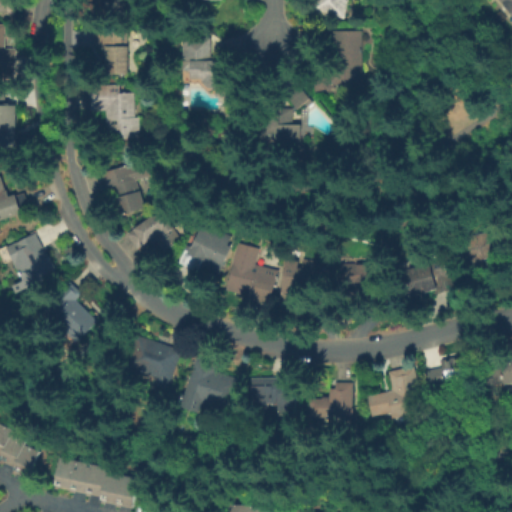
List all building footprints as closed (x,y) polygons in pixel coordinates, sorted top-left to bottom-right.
[(0,11),(0,0),(14,0),(14,12),(0,11)] [(132,0),(132,22),(106,22),(107,1),(108,1),(108,0),(132,0)] [(347,0),(343,18),(308,11),(310,0),(347,0)] [(511,16),(499,0),(511,0),(511,16)] [(14,78),(0,77),(0,22),(4,23),(4,47),(15,48),(14,78)] [(126,73),(105,73),(105,68),(100,68),(101,47),(91,47),(91,28),(114,29),(114,31),(126,31),(126,73)] [(332,30),(362,29),(362,84),(335,84),(335,88),(313,91),(313,70),(337,66),(337,56),(333,56),(332,30)] [(187,77),(187,68),(181,68),(181,35),(209,34),(209,59),(225,58),(226,94),(212,94),(212,87),(207,87),(203,86),(199,80),(199,77),(187,77)] [(90,85),(120,84),(120,92),(132,91),(133,117),(138,116),(139,137),(106,138),(104,109),(89,110),(88,89),(91,89),(90,85)] [(287,96),(298,85),(313,101),(308,106),(305,103),(297,109),(287,96)] [(0,103),(15,104),(13,146),(0,145),(0,103)] [(301,146),(273,145),(274,136),(258,136),(257,106),(293,107),(293,123),(302,123),(301,146)] [(117,215),(109,187),(101,189),(96,173),(131,163),(131,166),(144,162),(148,175),(135,179),(143,207),(117,215)] [(0,218),(0,176),(2,176),(7,195),(24,190),(30,209),(0,218)] [(165,249),(156,236),(136,250),(124,232),(160,208),(182,241),(175,246),(174,243),(165,249)] [(219,273),(201,264),(197,271),(178,261),(187,244),(190,246),(202,221),(232,235),(228,245),(232,247),(219,273)] [(460,239),(493,230),(500,255),(487,258),(489,266),(491,265),(493,273),(476,278),(471,261),(467,262),(460,239)] [(3,246),(34,232),(54,271),(25,286),(15,291),(12,285),(21,280),(3,246)] [(280,270),(272,303),(250,298),(251,292),(244,290),(242,294),(226,290),(238,242),(260,248),(256,264),(280,270)] [(290,259),(300,261),(298,268),(304,269),(306,259),(323,262),(318,288),(298,284),(293,310),(281,307),(290,259)] [(402,270),(444,260),(452,290),(436,294),(435,290),(408,296),(402,270)] [(341,264),(381,264),(381,299),(360,299),(360,287),(341,286),(341,264)] [(78,342),(40,305),(61,287),(60,287),(67,279),(81,292),(75,299),(97,321),(78,342)] [(125,365),(137,335),(182,350),(172,381),(170,380),(167,389),(155,385),(158,376),(125,365)] [(511,344),(511,382),(486,385),(483,364),(510,361),(508,345),(511,344)] [(441,360),(472,353),(478,378),(431,389),(427,372),(443,368),(441,360)] [(180,407),(180,406),(177,405),(182,392),(184,393),(197,357),(221,364),(219,371),(241,378),(231,409),(204,401),(200,413),(180,407)] [(391,418),(390,411),(372,416),(368,395),(393,390),(389,371),(416,365),(421,385),(412,387),(417,412),(415,412),(416,421),(394,426),(393,417),(391,418)] [(252,403),(252,377),(297,376),(297,416),(277,416),(277,408),(274,408),(274,404),(252,403)] [(309,418),(309,397),(330,397),(330,388),(336,388),(337,382),(354,382),(353,418),(309,418)] [(0,424),(9,429),(7,433),(22,440),(20,443),(36,451),(23,476),(15,472),(16,469),(2,462),(4,458),(0,456),(0,424)] [(103,466),(102,471),(134,477),(128,507),(120,506),(118,507),(115,506),(115,504),(104,502),(104,503),(101,504),(99,503),(100,500),(97,499),(97,496),(90,494),(88,496),(84,495),(84,493),(75,491),(74,492),(72,493),(68,492),(68,490),(58,487),(56,489),(53,488),(53,485),(51,484),(52,480),(50,480),(57,457),(103,466)]
